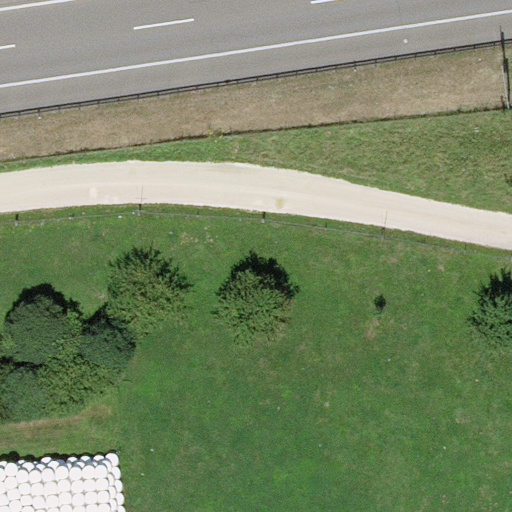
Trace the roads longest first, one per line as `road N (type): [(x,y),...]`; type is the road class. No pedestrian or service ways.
road 1 (track): [(511,240),(243,195),(134,192),(0,204)]
road 2 (motorway): [(0,48),(329,0)]
